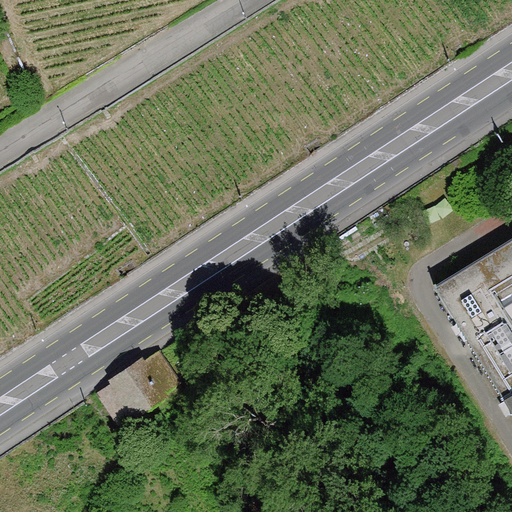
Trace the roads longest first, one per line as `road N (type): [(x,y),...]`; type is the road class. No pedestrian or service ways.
road 1 (primary): [(0,406),(511,70)]
road 2 (residential): [(249,0),(0,154)]
